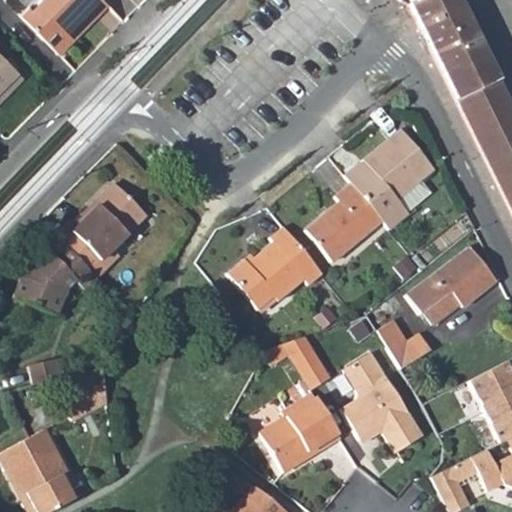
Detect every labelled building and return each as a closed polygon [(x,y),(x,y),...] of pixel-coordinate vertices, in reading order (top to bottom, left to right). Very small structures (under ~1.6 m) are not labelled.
[(84,20),(100,4),(95,0),(30,0),(14,15),(50,52),(65,38),(64,35),(81,18),(84,20)] [(511,113),(456,0),(421,0),(408,7),(511,216),(511,113)] [(0,98),(20,81),(0,59),(0,98)] [(401,130),(362,163),(357,167),(344,177),(350,185),(381,222),(388,232),(408,215),(398,201),(435,171),(401,130)] [(78,216),(63,232),(64,233),(100,268),(101,270),(114,257),(108,251),(144,217),(113,184),(91,206),(94,209),(83,220),(79,217),(78,216)] [(331,263),(381,222),(350,185),(334,198),(339,205),(305,232),(331,263)] [(91,206),(79,217),(83,220),(94,209),(91,206)] [(308,286),(321,276),(282,228),(268,239),(272,243),(247,263),(244,260),(226,275),(256,312),(273,298),(277,302),(303,281),(308,286)] [(64,233),(54,243),(57,246),(90,278),(100,268),(64,233)] [(53,241),(41,253),(45,258),(57,246),(54,243),(53,241)] [(80,294),(92,281),(90,278),(57,246),(45,258),(41,253),(26,268),(20,283),(15,281),(7,301),(51,317),(60,292),(68,284),(80,294)] [(468,250),(411,294),(425,311),(429,308),(448,293),(460,307),(461,309),(494,283),(468,250)] [(440,322),(460,307),(448,293),(429,308),(440,322)] [(393,321),(375,332),(400,371),(430,353),(419,335),(407,343),(393,321)] [(38,328),(32,345),(61,356),(68,339),(38,328)] [(328,381),(301,339),(280,346),(285,354),(309,392),(328,381)] [(270,367),(285,354),(280,346),(266,351),(260,362),(270,367)] [(368,354),(342,371),(355,392),(353,401),(339,410),(358,441),(375,431),(381,432),(393,453),(420,436),(368,354)] [(511,377),(511,362),(511,361),(466,383),(497,444),(504,441),(511,436),(511,380),(511,378),(511,377)] [(71,421),(105,401),(102,382),(62,404),(71,421)] [(323,448),(338,439),(311,395),(281,413),(285,418),(259,434),(281,472),(308,456),(306,454),(321,445),(323,448)] [(19,504),(23,511),(48,511),(69,501),(62,483),(68,480),(43,431),(0,454),(0,468),(2,472),(6,469),(25,502),(19,504)] [(511,436),(504,441),(511,455),(491,465),(484,451),(468,459),(475,474),(485,493),(501,485),(511,489),(511,436)] [(468,459),(448,468),(456,484),(475,474),(468,459)] [(282,511),(218,461),(213,469),(214,475),(236,493),(239,490),(245,495),(230,511),(282,511)] [(470,511),(456,484),(448,468),(429,478),(446,511),(470,511)] [(2,472),(19,504),(25,502),(6,469),(2,472)]
